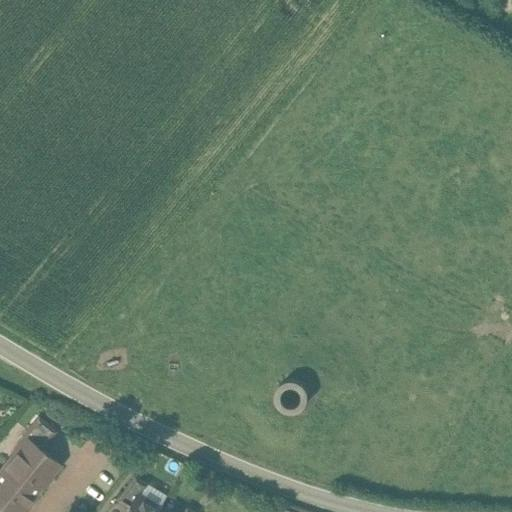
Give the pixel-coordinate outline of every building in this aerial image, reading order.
[(277,387),(275,395),(278,402),(282,407),(289,410),(297,409),(303,406),(307,400),(309,392),(306,385),(302,380),(295,377),(287,378),(281,381),(277,387)] [(38,415),(22,435),(26,438),(27,437),(41,448),(56,430),(38,415)] [(41,448),(27,437),(26,438),(1,470),(32,495),(58,462),(41,448)] [(18,511),(32,495),(1,470),(0,470),(0,504),(9,511),(18,511)] [(134,476),(117,498),(129,505),(136,493),(137,494),(145,483),(134,476)] [(129,505),(124,511),(154,511),(158,507),(137,494),(136,493),(129,505)]
